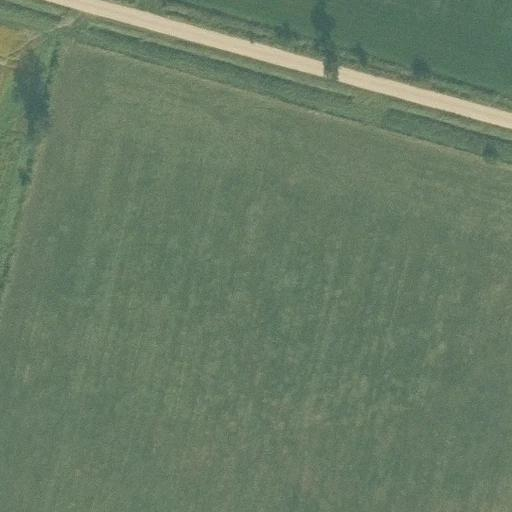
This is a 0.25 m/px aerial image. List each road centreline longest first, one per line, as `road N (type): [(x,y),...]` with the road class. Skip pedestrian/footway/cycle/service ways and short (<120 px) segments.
road 1 (track): [(511,123),(59,0)]
road 2 (track): [(84,6),(0,388)]
